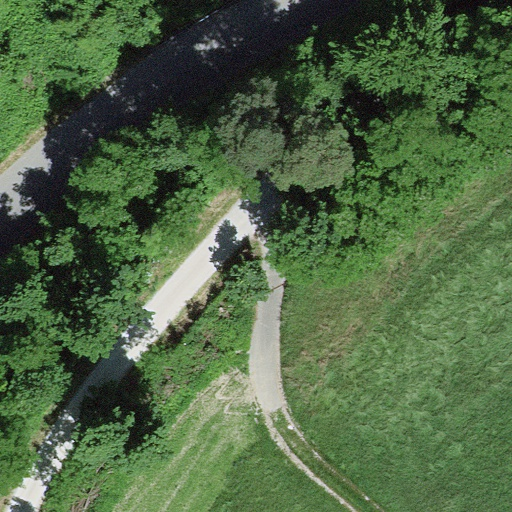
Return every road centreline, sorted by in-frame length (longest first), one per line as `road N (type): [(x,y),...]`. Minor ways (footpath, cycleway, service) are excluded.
road 1 (track): [(25,511),(142,319),(386,76),(498,0)]
road 2 (track): [(260,195),(286,266),(267,416),(383,511)]
road 3 (tertiary): [(297,0),(192,55),(20,181),(0,206)]
